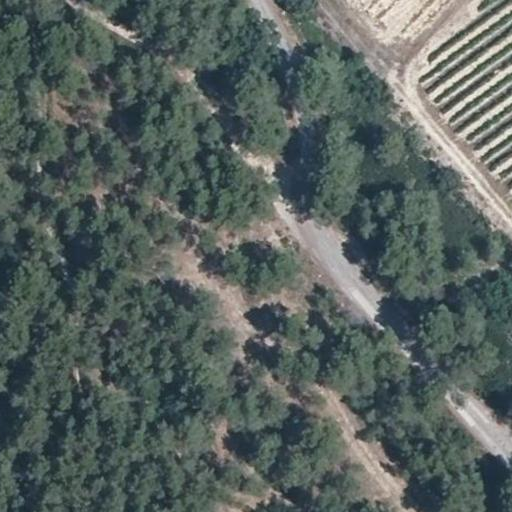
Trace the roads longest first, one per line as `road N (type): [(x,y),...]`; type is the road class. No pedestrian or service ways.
road 1 (unclassified): [(511,478),(308,212),(294,116),(249,0)]
road 2 (track): [(79,0),(134,41),(308,212)]
